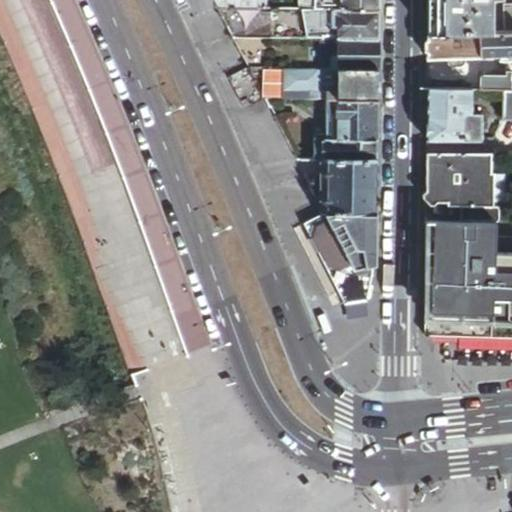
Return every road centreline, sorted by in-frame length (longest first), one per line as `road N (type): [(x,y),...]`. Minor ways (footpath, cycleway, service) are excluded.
road 1 (primary): [(101,0),(271,423),(307,452),(396,470)]
road 2 (primary): [(399,422),(347,410),(316,371),(153,0)]
road 3 (tertiary): [(407,0),(399,422)]
road 4 (unknown): [(243,353),(251,511)]
